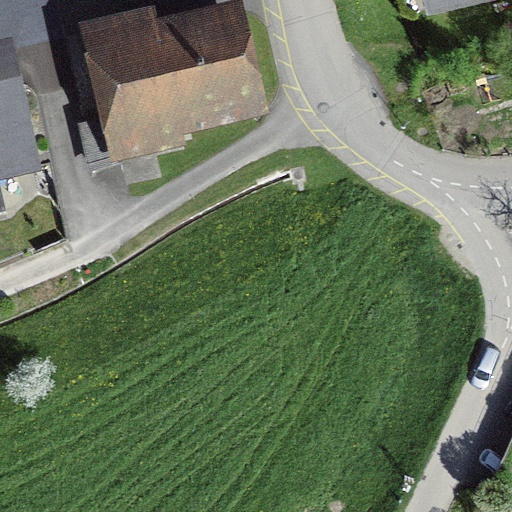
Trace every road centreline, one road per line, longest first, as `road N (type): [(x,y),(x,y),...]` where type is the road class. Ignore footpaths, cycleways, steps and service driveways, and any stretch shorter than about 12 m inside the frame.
road 1 (track): [(327,110),(0,281)]
road 2 (residential): [(435,181),(327,110),(302,0)]
road 3 (residential): [(431,511),(511,333)]
road 4 (residential): [(511,325),(504,269),(477,223),(435,181)]
